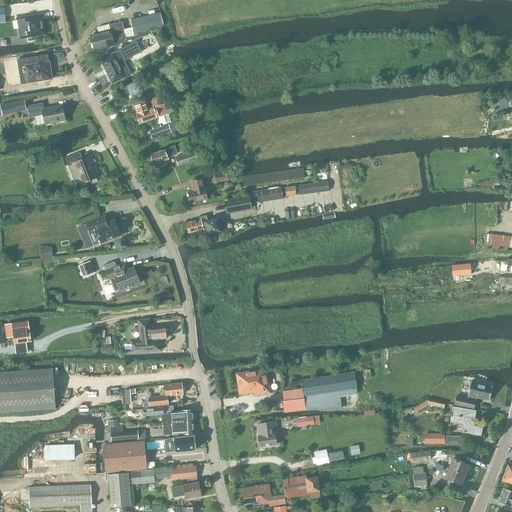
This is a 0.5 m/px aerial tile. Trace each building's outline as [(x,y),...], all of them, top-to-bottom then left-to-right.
[(145,16),(130,20),(132,27),(134,36),(138,35),(138,33),(145,31),(148,30),(148,29),(162,25),(159,14),(145,18),(145,16)] [(25,18),(28,37),(45,34),(41,15),(25,18)] [(99,33),(91,35),(95,50),(126,42),(125,38),(134,36),(132,27),(122,29),(121,22),(98,28),(99,33)] [(134,36),(125,38),(127,42),(133,41),(139,38),(146,36),(145,31),(138,33),(138,35),(134,36)] [(136,43),(102,60),(113,83),(130,75),(123,60),(140,52),(136,43)] [(38,56),(17,59),(20,72),(21,84),(28,83),(29,84),(52,80),(51,70),(47,70),(46,62),(40,63),(38,56)] [(166,72),(164,73),(166,78),(168,77),(169,80),(175,79),(173,76),(178,74),(175,66),(165,70),(166,72)] [(130,86),(129,88),(132,99),(145,95),(141,82),(130,86)] [(169,114),(165,104),(163,105),(161,99),(157,97),(153,99),(152,102),(154,108),(149,110),(147,103),(135,107),(137,114),(140,124),(157,118),(159,124),(163,123),(163,124),(171,122),(168,114),(169,114)] [(507,102),(500,102),(501,114),(508,113),(507,102)] [(1,107),(2,115),(16,112),(14,103),(0,105),(1,107)] [(43,103),(27,106),(30,118),(43,115),(45,124),(65,120),(62,106),(44,110),(43,103)] [(187,112),(179,114),(181,120),(189,118),(187,112)] [(174,123),(168,125),(171,133),(177,131),(174,123)] [(168,125),(150,132),(153,140),(171,133),(168,125)] [(206,142),(200,144),(202,151),(209,148),(206,142)] [(151,155),(155,165),(169,159),(168,157),(177,154),(175,146),(151,155)] [(196,157),(194,151),(175,158),(178,164),(196,157)] [(68,166),(74,163),(82,184),(98,178),(93,166),(94,165),(90,156),(83,159),(80,152),(65,158),(68,166)] [(242,177),(243,187),(305,179),(304,169),(242,177)] [(214,174),(216,182),(227,179),(226,172),(214,174)] [(188,192),(190,203),(207,199),(202,179),(191,181),(193,191),(188,192)] [(329,191),(328,182),(298,186),(299,195),(329,191)] [(285,188),(286,197),(297,195),(295,186),(285,188)] [(253,192),(255,203),(283,199),(281,188),(253,192)] [(225,201),(227,213),(252,209),(249,197),(225,201)] [(106,216),(87,223),(90,231),(88,231),(94,246),(121,235),(115,220),(109,223),(106,216)] [(200,219),(187,223),(189,233),(200,231),(201,234),(208,233),(208,234),(221,231),(218,219),(208,221),(207,216),(200,217),(200,219)] [(511,237),(486,234),(485,244),(511,247),(511,237)] [(52,248),(40,249),(41,260),(53,259),(52,248)] [(91,260),(79,265),(84,277),(96,272),(91,260)] [(115,292),(120,290),(120,291),(140,283),(134,268),(128,270),(125,264),(106,271),(109,279),(110,278),(115,292)] [(421,269),(422,276),(422,278),(452,275),(471,274),(470,264),(451,265),(421,269)] [(142,352),(161,351),(160,339),(167,338),(165,326),(151,328),(150,319),(138,321),(141,341),(131,342),(132,353),(142,352)] [(2,324),(0,323),(0,343),(4,343),(3,333),(6,332),(6,338),(14,337),(15,343),(31,341),(28,322),(5,325),(5,327),(2,328),(2,324)] [(53,369),(0,372),(0,412),(56,409),(53,369)] [(240,395),(254,392),(254,396),(270,393),(266,369),(236,374),(240,395)] [(296,396),(282,398),(284,411),(284,412),(299,410),(305,409),(315,408),(341,408),(340,396),(357,394),(354,373),(301,381),(302,387),(303,396),(296,396)] [(494,386),(471,381),(467,399),(456,396),(454,405),(474,409),(476,398),(491,401),(494,386)] [(150,406),(168,404),(167,396),(183,395),(181,384),(166,385),(166,390),(160,391),(161,397),(149,398),(150,406)] [(417,412),(428,405),(444,408),(445,403),(427,399),(414,408),(417,412)] [(453,407),(450,422),(463,424),(461,432),(481,436),(483,427),(473,425),(476,411),(453,407)] [(172,423),(193,422),(193,410),(171,412),(164,413),(164,408),(146,409),(147,415),(161,414),(162,424),(172,423)] [(314,424),(313,416),(297,418),(299,426),(314,424)] [(260,447),(277,445),(274,430),(277,429),(275,421),(258,424),(260,436),(258,436),(260,447)] [(173,435),(194,433),(193,422),(172,423),(173,435)] [(112,434),(113,441),(139,439),(139,432),(112,434)] [(444,434),(425,435),(425,444),(444,444),(444,434)] [(174,438),(176,452),(189,450),(189,452),(193,451),(193,450),(196,450),(194,436),(174,438)] [(446,436),(446,444),(462,445),(463,437),(446,436)] [(107,473),(147,469),(144,441),(104,445),(107,473)] [(65,445),(45,446),(45,459),(66,458),(75,458),(75,445),(65,445)] [(358,445),(350,447),(352,455),(360,454),(358,445)] [(330,452),(332,461),(346,457),(344,449),(330,452)] [(329,462),(326,450),(314,453),(316,465),(329,462)] [(446,451),(429,451),(429,453),(430,459),(438,458),(436,463),(443,466),(446,461),(446,459),(446,451)] [(426,453),(410,455),(411,462),(427,460),(430,459),(429,453),(426,453)] [(450,459),(449,462),(451,463),(449,469),(465,475),(469,465),(453,458),(452,460),(450,459)] [(436,463),(434,469),(441,472),(443,466),(436,463)] [(508,465),(502,481),(511,484),(511,463),(510,466),(508,465)] [(132,484),(155,482),(155,479),(172,477),(172,480),(188,479),(197,478),(196,466),(171,468),(154,471),(154,470),(131,472),(132,484)] [(449,469),(445,479),(461,485),(465,475),(449,469)] [(109,474),(112,507),(122,507),(132,506),(129,473),(109,474)] [(424,473),(413,475),(414,487),(427,485),(425,473),(424,473)] [(283,480),(285,499),(308,495),(309,499),(320,498),(318,477),(306,479),(306,476),(283,480)] [(173,498),(185,496),(186,499),(201,496),(199,483),(197,483),(188,485),(171,488),(173,498)] [(92,511),(91,485),(29,487),(30,507),(80,505),(80,511),(92,511)] [(267,485),(242,488),(245,503),(265,500),(270,499),(269,496),(268,496),(267,485)] [(511,491),(503,488),(498,503),(511,508),(511,507),(511,506),(511,491)]
